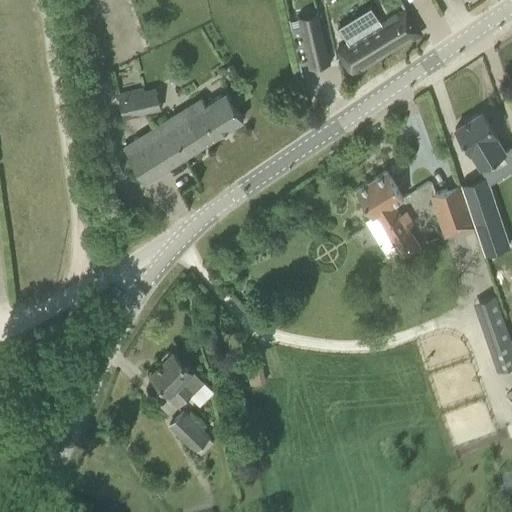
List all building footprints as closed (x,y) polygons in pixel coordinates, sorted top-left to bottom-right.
[(348,42),(336,49),(341,58),(352,75),(420,32),(409,15),(403,6),(380,21),(370,5),(338,26),(348,42)] [(329,62),(318,14),(298,18),(300,25),(291,27),(299,64),(308,62),(309,66),(329,62)] [(118,92),(123,117),(160,109),(155,87),(143,90),(142,86),(118,92)] [(124,146),(145,180),(243,118),(225,90),(204,103),(201,98),(124,146)] [(482,111),(455,127),(470,152),(472,151),(481,166),(505,152),(496,136),(497,135),(482,111)] [(394,203),(403,197),(386,170),(356,188),(372,216),(375,215),(401,257),(420,246),(408,227),(414,223),(406,210),(400,213),(394,203)] [(484,253),(509,244),(494,199),(486,176),(462,184),(461,184),(469,207),(484,253)] [(430,194),(444,236),(475,226),(461,184),(430,194)] [(390,294),(383,297),(388,307),(395,303),(390,294)] [(511,344),(495,295),(483,299),(506,369),(511,366),(511,344)] [(170,393),(167,396),(178,407),(203,381),(173,350),(171,352),(167,351),(161,357),(163,360),(150,373),(170,393)] [(249,383),(265,381),(261,358),(245,361),(249,383)] [(167,423),(195,450),(196,448),(200,452),(212,440),(208,436),(209,434),(182,408),(167,423)]
